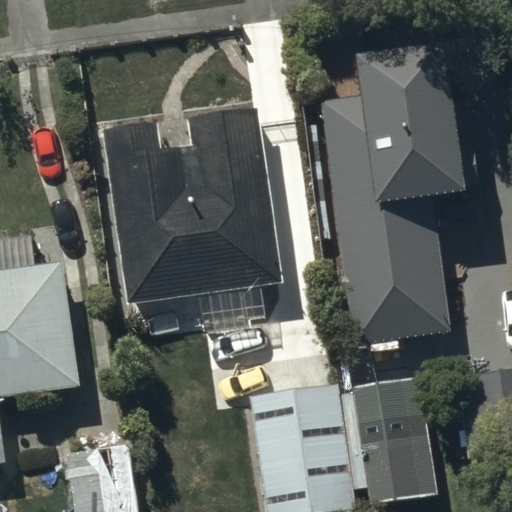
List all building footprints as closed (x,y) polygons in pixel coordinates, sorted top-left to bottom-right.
[(364,83),(322,89),(352,337),(451,325),(433,180),(473,175),(454,23),(358,35),(364,83)] [(162,110),(107,116),(129,291),(285,275),(261,100),(188,108),(190,131),(165,133),(162,110)] [(0,458),(11,457),(2,386),(85,375),(69,251),(37,255),(34,227),(0,231),(0,458)] [(348,376),(365,502),(437,494),(424,387),(460,382),(467,441),(511,435),(511,358),(464,364),(464,358),(387,367),(388,371),(348,376)] [(365,502),(348,376),(251,387),(266,511),(282,510),(281,511),(347,511),(347,504),(365,502)] [(144,511),(135,440),(68,448),(76,511),(144,511)]
